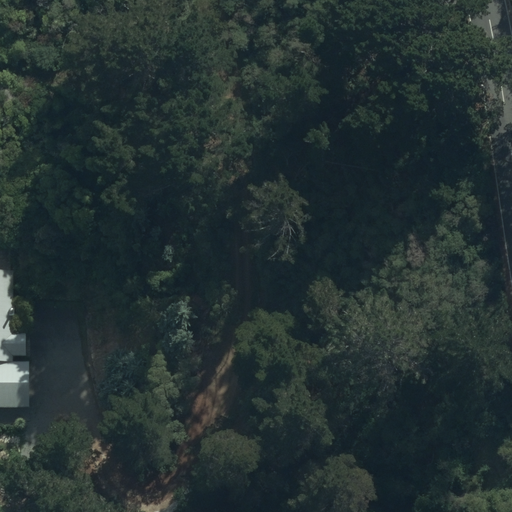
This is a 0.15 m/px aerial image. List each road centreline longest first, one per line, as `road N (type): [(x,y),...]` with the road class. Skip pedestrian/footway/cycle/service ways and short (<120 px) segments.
road 1 (track): [(0,83),(245,124),(249,269),(241,341),(222,414),(159,511)]
road 2 (tertiary): [(511,182),(481,0)]
